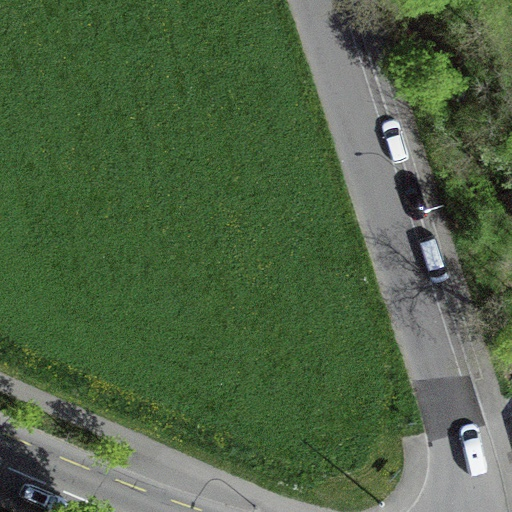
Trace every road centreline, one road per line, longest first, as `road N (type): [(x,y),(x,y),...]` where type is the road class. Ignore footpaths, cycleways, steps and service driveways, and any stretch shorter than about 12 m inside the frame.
road 1 (residential): [(463,511),(465,475),(322,0)]
road 2 (secondary): [(154,511),(0,446)]
